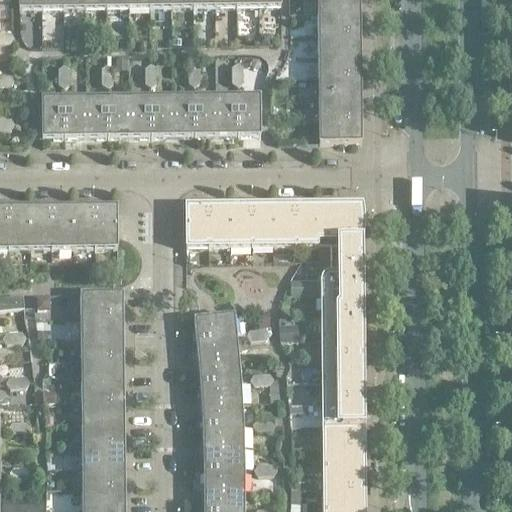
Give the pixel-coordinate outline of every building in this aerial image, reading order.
[(41,15),(41,0),(18,0),(19,15),(41,15)] [(63,15),(62,0),(41,0),(41,15),(63,15)] [(85,14),(84,0),(62,0),(63,15),(85,14)] [(106,14),(105,0),(84,0),(85,14),(106,14)] [(128,14),(127,0),(105,0),(106,14),(128,14)] [(149,14),(149,0),(127,0),(128,14),(149,14)] [(171,13),(171,0),(149,0),(149,14),(171,13)] [(193,13),(192,0),(171,0),(171,13),(193,13)] [(215,13),(214,0),(192,0),(193,13),(215,13)] [(236,13),(236,0),(214,0),(215,13),(236,13)] [(258,12),(257,0),(236,0),(236,13),(258,12)] [(280,12),(280,0),(257,0),(258,12),(280,12)] [(360,18),(359,0),(317,0),(317,18),(360,18)] [(360,40),(360,18),(317,18),(318,40),(360,40)] [(360,61),(360,40),(318,40),(318,62),(360,61)] [(361,83),(360,61),(318,62),(318,83),(361,83)] [(361,104),(361,83),(318,83),(318,105),(361,104)] [(237,142),(237,101),(215,102),(216,142),(237,142)] [(260,141),(260,111),(260,101),(237,101),(237,142),(260,141)] [(151,143),(151,102),(129,103),(129,143),(151,143)] [(173,142),(172,102),(151,102),(151,143),(173,142)] [(194,142),(194,102),(172,102),(173,142),(194,142)] [(216,142),(215,102),(194,102),(194,142),(216,142)] [(64,143),(64,103),(41,104),(42,136),(42,144),(64,143)] [(86,143),(85,103),(64,103),(64,143),(86,143)] [(108,143),(107,103),(85,103),(86,143),(108,143)] [(129,143),(129,103),(107,103),(108,143),(129,143)] [(361,126),(361,104),(318,105),(319,127),(361,126)] [(361,149),(361,133),(361,126),(319,127),(319,149),(361,149)] [(363,300),(362,218),(356,218),(356,209),(316,210),(316,215),(316,252),(329,252),(330,278),(328,279),(326,280),(324,281),(323,283),(321,286),(321,287),(320,289),(320,290),(320,301),(363,300)] [(230,253),(229,216),(229,210),(208,211),(208,216),(208,254),(230,253)] [(251,253),(251,216),(251,210),(229,210),(229,216),(230,253),(251,253)] [(273,253),(272,216),(272,210),(251,210),(251,216),(251,253),(273,253)] [(294,253),(294,215),(294,210),(272,210),(272,216),(273,253),(294,253)] [(316,252),(316,215),(316,210),(294,210),(294,215),(294,253),(316,252)] [(208,254),(208,216),(208,211),(185,211),(185,216),(186,254),(208,254)] [(30,255),(29,218),(29,212),(7,213),(8,218),(8,256),(30,255)] [(51,255),(51,218),(51,212),(29,212),(29,218),(30,255),(51,255)] [(73,255),(72,218),(72,212),(51,212),(51,218),(51,255),(73,255)] [(94,255),(94,217),(94,212),(72,212),(72,218),(73,255),(94,255)] [(117,254),(116,217),(116,212),(94,212),(94,217),(94,255),(117,254)] [(123,321),(122,299),(80,299),(80,306),(80,322),(123,321)] [(23,312),(23,303),(22,300),(0,302),(0,315),(24,313),(23,312)] [(363,322),(363,300),(320,301),(321,323),(363,322)] [(236,343),(235,329),(234,320),(194,325),(196,347),(236,343)] [(123,343),(123,330),(123,321),(80,322),(81,343),(123,343)] [(363,344),(363,322),(321,323),(321,344),(363,344)] [(123,364),(123,343),(81,343),(81,365),(123,364)] [(238,365),(237,354),(236,343),(196,347),(198,368),(238,365)] [(363,366),(363,344),(321,344),(321,366),(363,366)] [(123,386),(123,364),(81,365),(81,387),(123,386)] [(240,387),(238,365),(198,368),(200,390),(240,387)] [(364,387),(363,366),(321,366),(321,388),(364,387)] [(124,408),(123,386),(81,387),(81,408),(124,408)] [(241,410),(240,387),(200,390),(200,399),(201,412),(241,410)] [(364,409),(364,387),(321,388),(322,409),(364,409)] [(124,430),(124,408),(81,408),(82,430),(124,430)] [(364,430),(364,409),(322,409),(322,431),(364,430)] [(242,432),(241,410),(201,412),(202,434),(242,432)] [(124,451),(124,430),(82,430),(82,452),(124,451)] [(364,452),(364,430),(322,431),(322,452),(364,452)] [(243,454),(242,432),(202,434),(203,455),(243,454)] [(124,473),(124,451),(82,452),(82,473),(124,473)] [(365,474),(364,452),(322,452),(322,474),(365,474)] [(244,476),(243,454),(203,455),(203,477),(244,476)] [(124,494),(124,473),(82,473),(82,495),(124,494)] [(365,495),(365,474),(322,474),(322,496),(365,495)] [(244,498),(244,485),(244,476),(203,477),(204,498),(244,498)] [(124,511),(124,494),(82,495),(82,511),(124,511)] [(365,511),(365,495),(322,496),(322,511),(365,511)] [(243,511),(244,504),(244,498),(204,498),(203,511),(243,511)]
